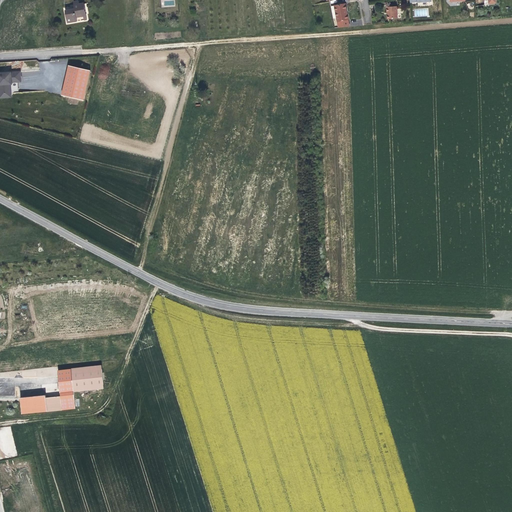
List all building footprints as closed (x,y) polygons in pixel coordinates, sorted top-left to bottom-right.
[(65,12),(66,24),(76,22),(76,18),(79,18),(85,17),(84,4),(78,5),(77,2),(72,3),(73,12),(70,13),(70,11),(65,12)] [(336,6),(338,21),(340,28),(351,27),(350,20),(347,4),(336,6)] [(390,13),(391,19),(399,19),(399,7),(388,7),(388,13),(390,13)] [(91,70),(70,65),(63,95),(84,100),(91,70)] [(0,83),(1,94),(12,93),(14,93),(14,91),(19,91),(19,81),(22,81),(22,71),(0,72),(0,83)] [(20,398),(21,414),(75,409),(73,392),(104,390),(102,366),(58,371),(60,397),(45,398),(45,396),(20,398)]
